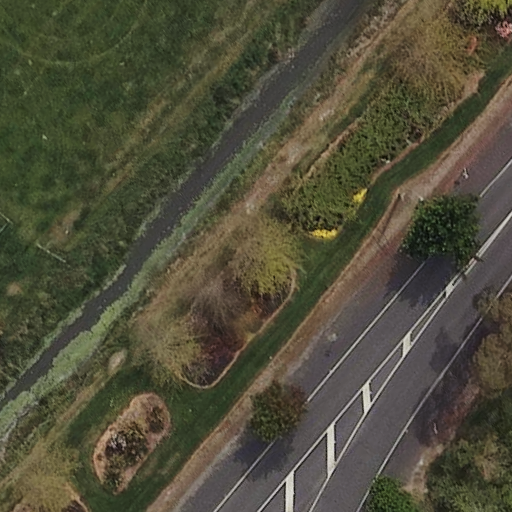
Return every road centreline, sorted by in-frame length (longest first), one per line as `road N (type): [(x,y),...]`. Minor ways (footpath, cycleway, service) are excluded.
road 1 (tertiary): [(240,511),(365,362),(490,241)]
road 2 (tertiary): [(490,241),(332,511)]
